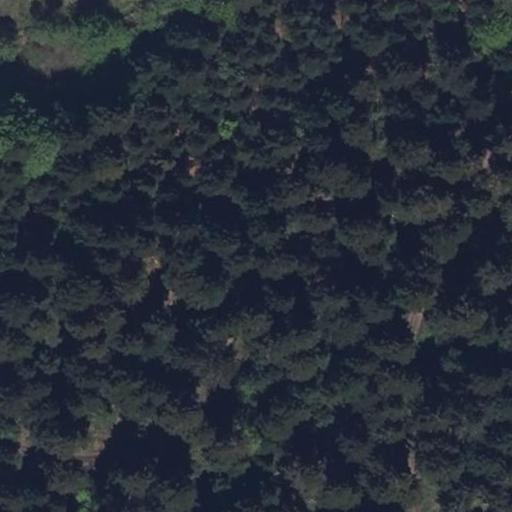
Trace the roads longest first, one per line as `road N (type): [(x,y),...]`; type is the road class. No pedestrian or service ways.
road 1 (track): [(407,506),(264,496),(130,471),(0,433)]
road 2 (track): [(511,137),(491,154),(408,333),(396,423),(408,511)]
